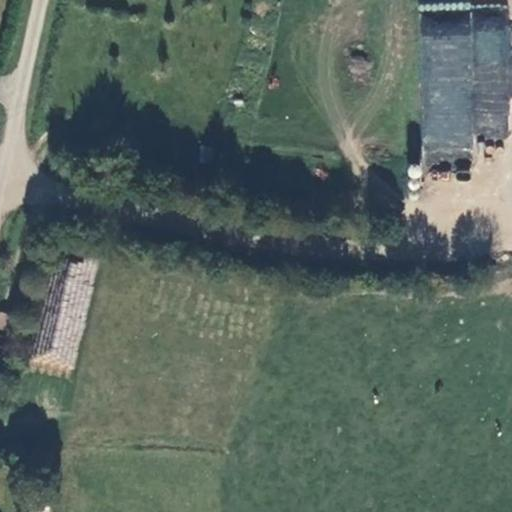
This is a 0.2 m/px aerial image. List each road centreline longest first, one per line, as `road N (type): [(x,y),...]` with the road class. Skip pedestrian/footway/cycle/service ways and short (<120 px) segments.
road 1 (track): [(511,246),(428,252),(174,225),(7,180)]
road 2 (unclassified): [(0,214),(46,0)]
